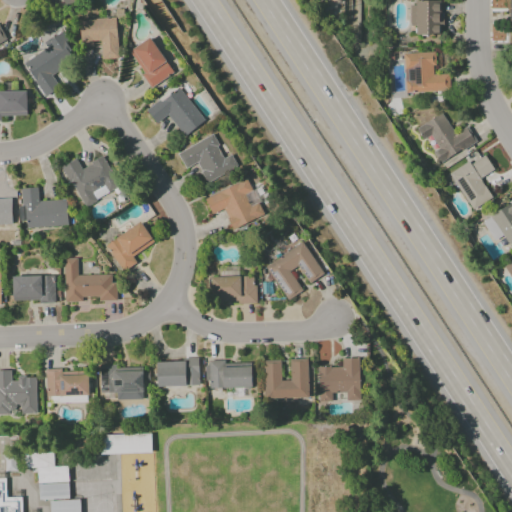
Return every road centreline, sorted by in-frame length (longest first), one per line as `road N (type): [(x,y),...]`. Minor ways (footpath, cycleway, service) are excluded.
road 1 (motorway): [(202,0),(511,472)]
road 2 (motorway): [(511,376),(265,0)]
road 3 (residential): [(0,155),(19,155),(102,103),(174,210),(184,253),(168,308)]
road 4 (residential): [(337,319),(303,333),(215,337),(168,308),(113,339)]
road 5 (residential): [(481,0),(485,89),(511,138)]
